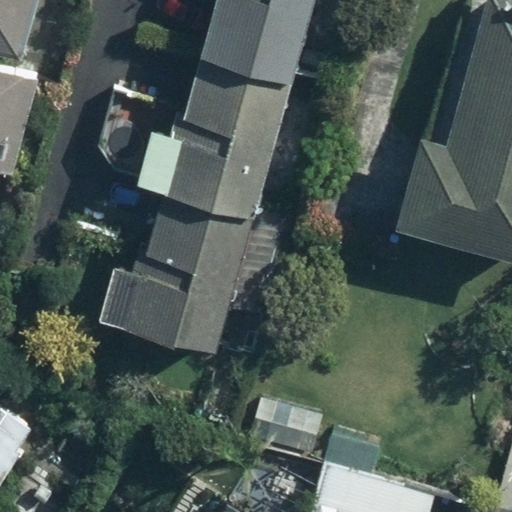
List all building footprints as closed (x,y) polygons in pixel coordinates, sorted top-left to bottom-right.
[(0,0),(0,46),(16,51),(29,0),(0,0)] [(204,0),(193,40),(277,64),(296,0),(204,0)] [(511,0),(479,0),(439,137),(408,128),(382,217),(511,254),(511,0)] [(278,89),(188,63),(152,185),(242,211),(278,89)] [(36,78),(0,67),(0,167),(10,171),(36,78)] [(239,224),(151,199),(117,316),(205,341),(239,224)] [(314,411),(253,388),(240,421),(302,444),(314,411)] [(0,483),(30,435),(0,417),(0,483)] [(201,511),(230,511),(210,499),(201,511)]
